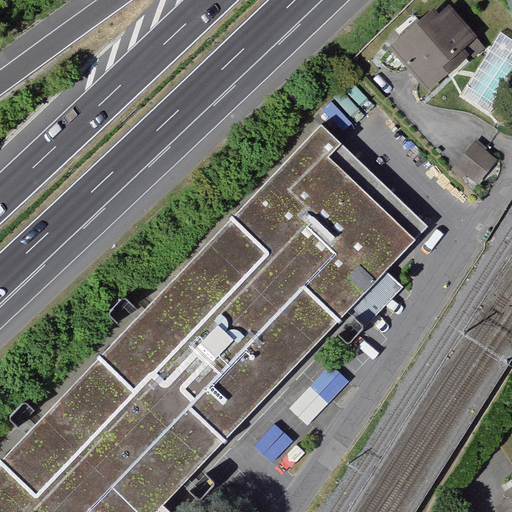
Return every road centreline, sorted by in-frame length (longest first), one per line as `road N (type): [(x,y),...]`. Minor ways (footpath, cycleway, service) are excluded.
road 1 (unclassified): [(287,511),(511,166)]
road 2 (motorway): [(0,280),(297,0)]
road 3 (motorway): [(210,0),(0,197)]
road 4 (motorway): [(111,0),(0,82)]
